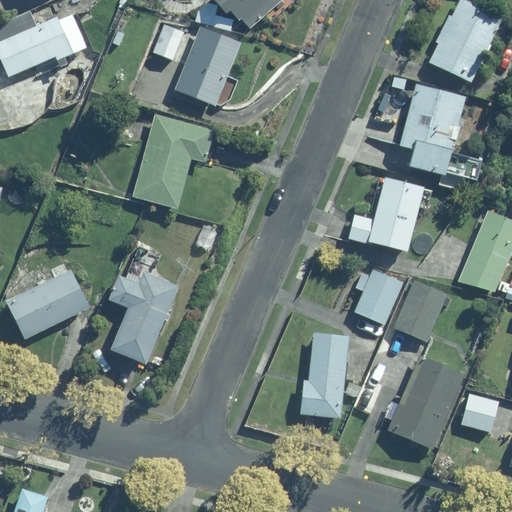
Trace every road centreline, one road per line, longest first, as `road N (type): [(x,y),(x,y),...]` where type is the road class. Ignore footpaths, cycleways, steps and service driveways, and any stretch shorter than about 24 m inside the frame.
road 1 (residential): [(190,457),(377,0)]
road 2 (residential): [(190,457),(389,511)]
road 3 (residential): [(0,408),(190,457)]
